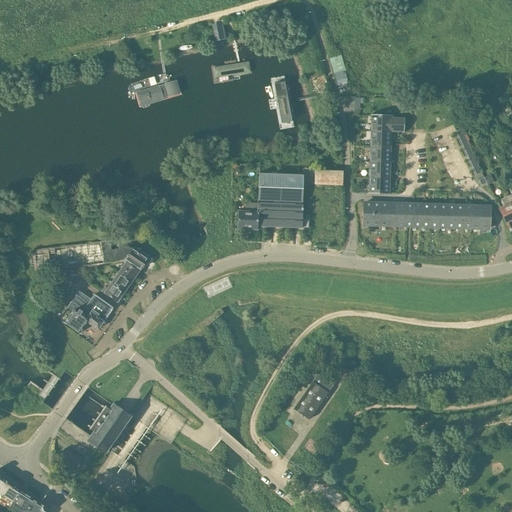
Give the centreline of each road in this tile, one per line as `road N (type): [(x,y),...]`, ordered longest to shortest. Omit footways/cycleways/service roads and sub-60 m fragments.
road 1 (unclassified): [(121,350),(180,286),(233,262),(287,257),(456,274),(511,267)]
road 2 (track): [(282,464),(255,438),(255,416),(292,348),(316,324),(339,313),(467,325),(511,316)]
road 3 (track): [(278,0),(65,52)]
road 4 (unclassified): [(21,466),(83,380),(121,350)]
road 5 (unclassified): [(216,430),(121,350)]
road 6 (unclassified): [(216,430),(309,511)]
